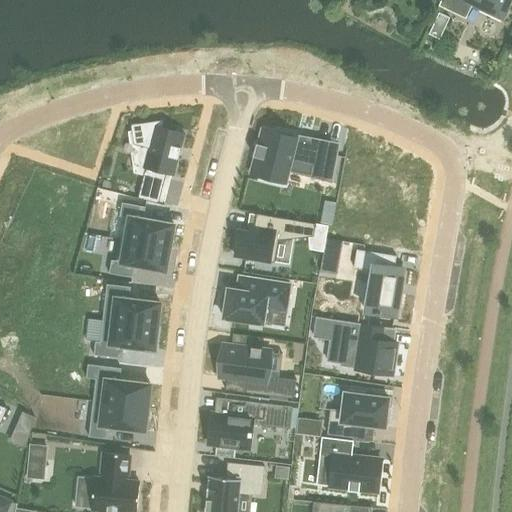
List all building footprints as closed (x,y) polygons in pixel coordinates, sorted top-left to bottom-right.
[(511,0),(441,0),(439,6),(466,19),(473,5),(502,18),(508,5),(511,4),(511,3),(511,0)] [(449,18),(439,13),(429,34),(440,39),(449,18)] [(164,120),(131,125),(132,131),(133,144),(149,148),(144,167),(146,168),(144,175),(138,198),(159,204),(167,173),(172,174),(174,175),(184,134),(162,128),(164,120)] [(256,157),(252,174),(262,176),(261,179),(284,185),(287,172),(311,178),(332,183),(339,149),(296,137),(297,135),(277,131),(277,132),(263,129),(259,144),(256,143),(256,146),(259,147),(257,155),(254,154),(253,156),(256,157)] [(379,177),(393,179),(385,223),(395,225),(394,229),(410,232),(411,227),(415,228),(418,209),(419,202),(423,182),(412,181),(414,168),(383,155),(379,177)] [(19,169),(7,196),(16,200),(22,202),(11,227),(35,237),(46,213),(47,213),(59,186),(19,169)] [(114,215),(110,236),(120,238),(125,239),(125,240),(170,248),(174,225),(143,219),(146,207),(122,203),(119,216),(114,215)] [(323,212),(320,224),(332,226),(335,214),(323,212)] [(239,230),(234,255),(274,262),(278,240),(293,238),(313,236),(316,224),(256,213),(254,226),(252,226),(251,232),(239,230)] [(0,300),(8,304),(25,266),(31,268),(40,249),(24,242),(16,238),(8,256),(0,252),(0,300)] [(111,260),(109,273),(133,278),(135,266),(165,271),(170,248),(125,240),(125,239),(120,238),(116,261),(111,260)] [(326,239),(322,259),(338,262),(342,242),(326,239)] [(357,250),(353,269),(371,272),(365,312),(396,317),(404,270),(395,268),(397,256),(357,250)] [(223,291),(221,306),(225,307),(223,318),(271,325),(271,324),(274,306),(287,308),(291,284),(257,279),(241,276),(239,276),(239,278),(237,290),(228,288),(227,292),(223,291)] [(107,284),(103,320),(157,326),(160,303),(129,299),(131,287),(107,284)] [(317,317),(314,336),(331,339),(327,361),(341,363),(341,365),(356,367),(356,369),(377,372),(387,374),(392,375),(397,343),(393,342),(381,341),(383,327),(317,317)] [(88,318),(86,340),(95,341),(94,355),(122,358),(124,346),(155,350),(157,326),(103,320),(88,318)] [(0,354),(7,358),(20,329),(0,320),(0,354)] [(234,335),(233,342),(245,344),(246,336),(234,335)] [(223,345),(219,377),(227,378),(244,380),(242,392),(294,399),(296,379),(279,377),(267,376),(270,351),(223,345)] [(88,364),(86,378),(96,379),(93,401),(148,408),(151,384),(120,380),(121,368),(88,364)] [(330,409),(327,434),(353,437),(355,423),(375,426),(385,427),(385,424),(388,425),(390,409),(387,408),(388,399),(365,395),(365,392),(349,390),(349,393),(345,393),(342,411),(330,409)] [(212,412),(208,444),(217,445),(235,448),(249,449),(252,424),(290,429),(293,406),(224,398),(222,409),(217,413),(214,413),(212,412)] [(93,401),(89,437),(113,440),(114,427),(145,431),(148,408),(93,401)] [(24,412),(11,441),(26,447),(35,417),(24,412)] [(321,437),(319,454),(333,456),(330,486),(348,488),(348,490),(359,491),(359,489),(377,492),(381,460),(351,456),(353,441),(321,437)] [(31,445),(29,459),(45,460),(47,447),(31,445)] [(217,445),(216,456),(234,459),(235,448),(217,445)] [(95,478),(92,509),(122,511),(136,511),(140,483),(125,481),(125,476),(128,476),(130,455),(104,453),(101,479),(95,478)] [(209,476),(205,511),(236,511),(239,492),(251,494),(261,495),(264,466),(228,462),(226,478),(209,476)] [(278,466),(276,478),(288,479),(289,467),(278,466)] [(0,496),(0,511),(15,511),(17,508),(17,504),(16,504),(0,496)] [(314,502),(313,511),(367,511),(368,507),(314,502)]
